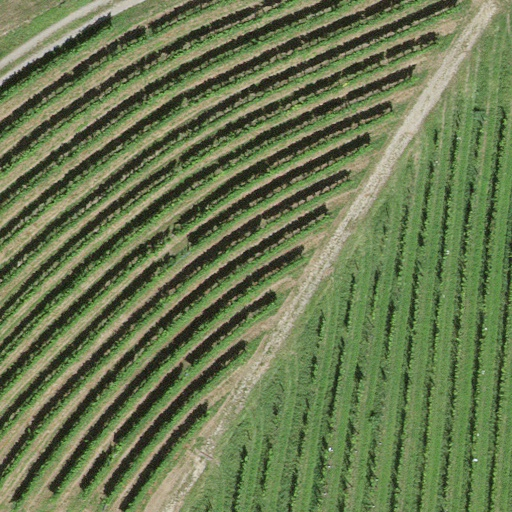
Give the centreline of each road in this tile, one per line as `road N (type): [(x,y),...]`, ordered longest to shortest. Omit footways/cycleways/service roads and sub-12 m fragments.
road 1 (track): [(491,0),(166,511)]
road 2 (track): [(0,86),(125,0)]
